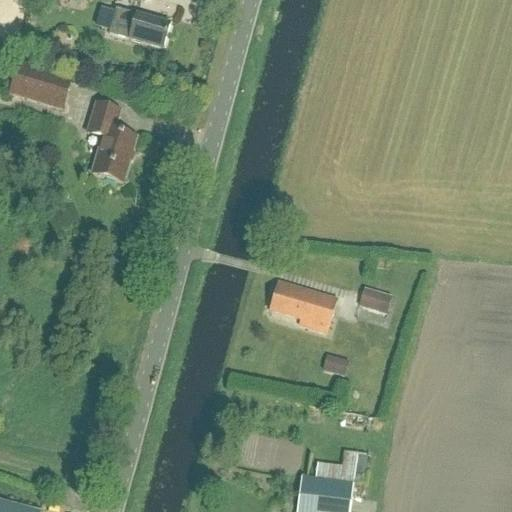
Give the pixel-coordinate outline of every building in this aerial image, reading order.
[(117,12),(116,15),(100,11),(95,30),(110,34),(109,37),(163,53),(171,27),(137,17),(137,18),(117,12)] [(10,97),(62,112),(71,82),(19,66),(10,97)] [(93,176),(124,186),(137,140),(115,133),(121,114),(97,107),(88,136),(103,141),(93,176)] [(336,305),(278,287),(270,315),(301,324),(300,329),(326,337),(336,305)] [(358,312),(386,320),(391,302),(363,294),(358,312)] [(349,365),(327,359),(322,376),(345,381),(349,365)] [(350,511),(353,489),(354,484),(364,485),(368,458),(344,455),(342,470),(317,467),(315,484),(301,482),(296,511),(350,511)]
